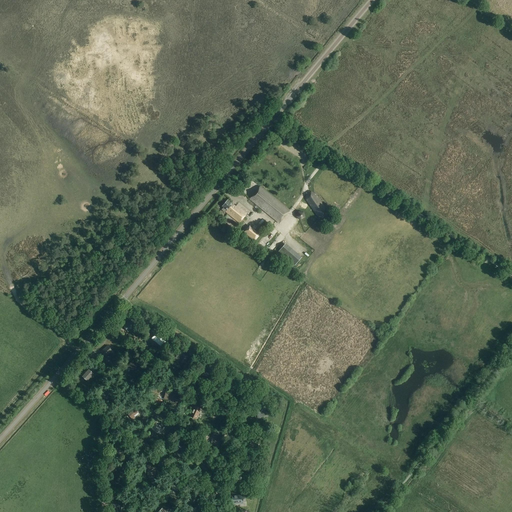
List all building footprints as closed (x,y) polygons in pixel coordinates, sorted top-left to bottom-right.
[(279,223),(290,210),(260,186),(250,198),(279,223)] [(305,195),(305,199),(310,207),(317,217),(322,218),(327,216),(328,211),(315,193),(311,191),(306,194),(305,195)] [(227,199),(222,206),(226,210),(225,212),(239,223),(247,213),(237,205),(236,206),(227,199)] [(244,231),(243,232),(254,241),(260,235),(259,234),(249,226),(244,231)] [(281,244),(274,253),(291,267),(298,258),(281,244)] [(127,331),(131,329),(131,330),(132,330),(133,330),(134,330),(135,329),(135,328),(135,327),(135,326),(134,326),(130,320),(123,326),(127,331)] [(166,342),(166,341),(168,339),(166,337),(163,340),(155,334),(152,339),(162,347),(166,342)] [(107,345),(100,351),(101,352),(105,357),(106,357),(108,354),(111,357),(114,354),(115,353),(107,345)] [(180,350),(175,358),(179,361),(182,363),(184,360),(185,361),(190,355),(185,353),(180,350)] [(132,361),(128,366),(136,372),(140,367),(132,361)] [(88,381),(94,374),(87,368),(81,375),(88,381)] [(203,370),(199,377),(207,382),(208,379),(209,379),(210,379),(213,373),(209,370),(208,373),(203,370)] [(236,391),(230,387),(226,393),(235,398),(239,392),(236,390),(236,391)] [(106,388),(101,396),(109,400),(113,393),(106,388)] [(175,404),(178,394),(166,391),(164,399),(170,401),(170,402),(175,404)] [(259,417),(266,415),(263,408),(264,408),(263,404),(255,407),(259,417)] [(194,405),(190,416),(196,419),(200,411),(201,411),(202,409),(203,408),(200,407),(194,405)] [(135,408),(128,414),(128,415),(131,418),(132,419),(133,420),(135,417),(134,416),(138,412),(139,414),(140,413),(135,408)] [(226,416),(217,414),(216,422),(225,423),(226,416)] [(173,425),(171,428),(174,430),(178,424),(172,420),(170,423),(173,425)] [(160,435),(165,428),(157,423),(152,430),(160,435)] [(219,445),(220,439),(217,438),(218,434),(213,433),(212,437),(211,443),(219,445)] [(256,449),(258,441),(251,439),(249,446),(256,449)] [(115,442),(114,454),(122,455),(123,443),(115,442)] [(177,446),(172,452),(181,459),(184,454),(180,450),(181,448),(177,446)] [(207,471),(210,466),(203,462),(200,467),(207,471)] [(242,464),(240,474),(249,476),(251,471),(253,471),(254,468),(242,464)] [(151,465),(146,465),(147,469),(148,475),(153,474),(153,475),(156,474),(155,466),(152,467),(151,465)] [(188,501),(187,503),(190,505),(193,500),(198,495),(198,494),(199,493),(196,491),(195,492),(192,495),(190,493),(188,496),(189,497),(190,498),(188,501)] [(120,511),(121,507),(124,507),(124,500),(114,500),(114,504),(115,504),(115,507),(115,511),(120,511)]
